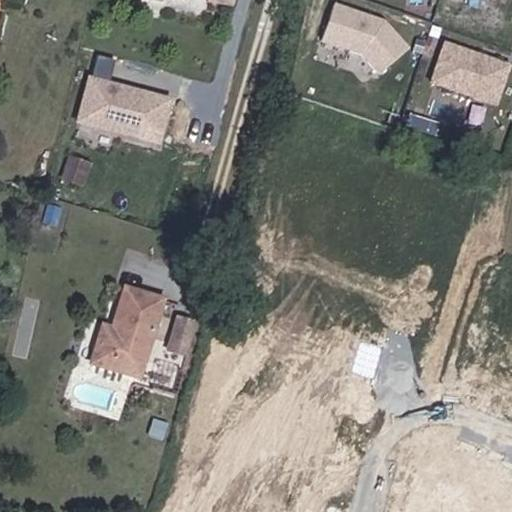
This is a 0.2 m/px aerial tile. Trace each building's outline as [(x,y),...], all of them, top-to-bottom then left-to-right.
[(235,0),(206,0),(206,3),(234,9),(235,0)] [(411,50),(388,20),(336,2),(322,42),(362,56),(378,76),(411,50)] [(511,70),(511,63),(445,42),(431,83),(500,106),(511,70)] [(175,98),(87,74),(75,122),(162,145),(175,98)] [(129,282),(119,324),(106,320),(97,356),(149,369),(168,293),(129,282)]
